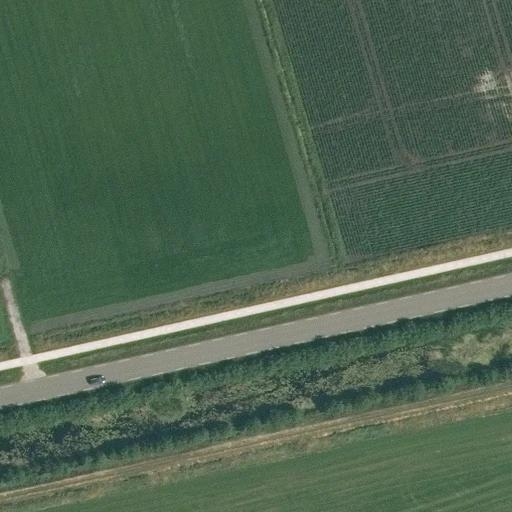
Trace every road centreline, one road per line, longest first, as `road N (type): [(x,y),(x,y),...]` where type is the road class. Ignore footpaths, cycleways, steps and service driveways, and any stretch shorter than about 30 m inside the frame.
road 1 (track): [(0,501),(511,387)]
road 2 (tertiary): [(511,284),(0,397)]
